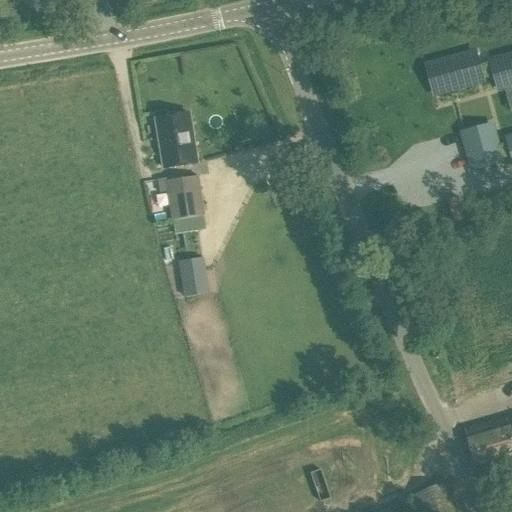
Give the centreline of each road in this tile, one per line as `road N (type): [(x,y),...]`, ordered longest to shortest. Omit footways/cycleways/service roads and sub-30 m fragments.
road 1 (unclassified): [(479,511),(393,328),(274,17)]
road 2 (tertiary): [(0,58),(274,17)]
